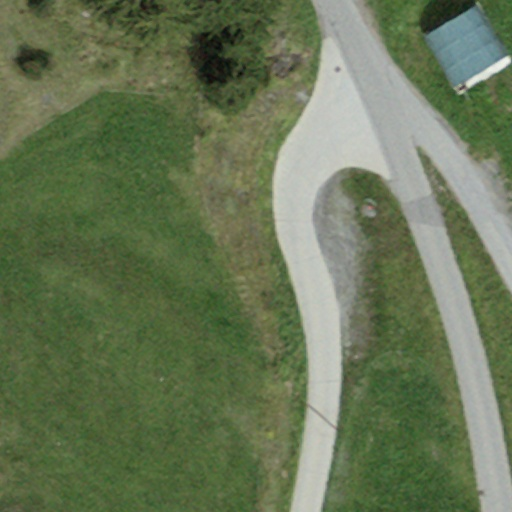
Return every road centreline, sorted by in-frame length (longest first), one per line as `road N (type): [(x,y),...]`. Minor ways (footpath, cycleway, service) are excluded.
road 1 (track): [(392,105),(320,132),(297,190),(323,328),(323,401),(301,511)]
road 2 (unclassified): [(507,511),(496,434),(392,105)]
road 3 (unclassified): [(392,105),(464,207),(511,297)]
